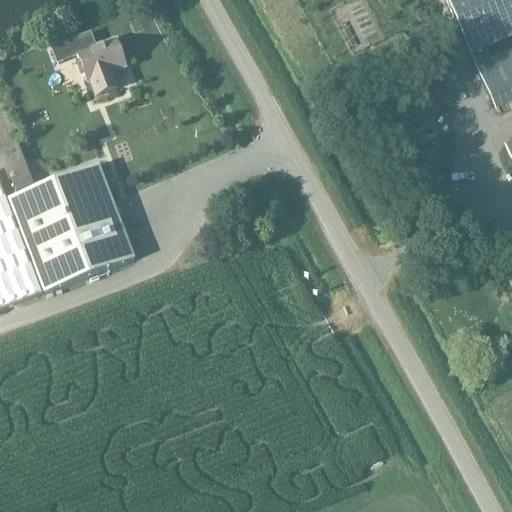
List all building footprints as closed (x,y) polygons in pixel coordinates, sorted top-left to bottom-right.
[(511,0),(445,0),(470,57),(511,38),(511,0)] [(91,36),(71,43),(87,84),(89,83),(95,98),(117,90),(115,84),(110,80),(111,75),(125,69),(114,41),(95,49),(91,36)] [(511,51),(475,68),(494,112),(511,103),(511,51)] [(449,91),(458,112),(480,103),(471,82),(449,91)] [(98,168),(5,203),(9,213),(25,251),(34,273),(39,286),(42,295),(43,297),(134,262),(98,168)] [(0,311),(42,295),(39,286),(34,273),(25,251),(9,213),(5,203),(0,189),(0,311)]
